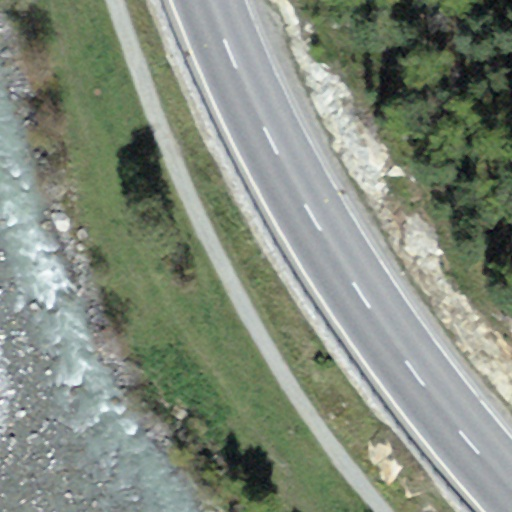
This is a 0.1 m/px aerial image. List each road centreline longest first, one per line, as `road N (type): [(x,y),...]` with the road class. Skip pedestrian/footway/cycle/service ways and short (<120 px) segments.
road 1 (primary): [(511,492),(437,406),(286,178),(210,0)]
road 2 (track): [(382,511),(280,367),(192,197),(119,0)]
